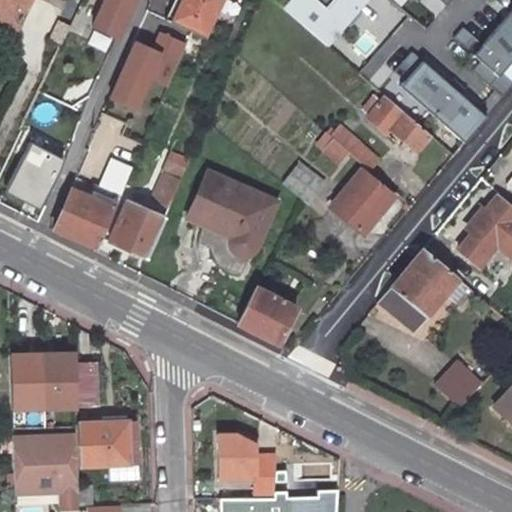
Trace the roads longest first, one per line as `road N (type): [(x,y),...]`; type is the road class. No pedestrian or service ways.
road 1 (residential): [(287,388),(511,112)]
road 2 (tertiary): [(287,388),(511,502)]
road 3 (tertiary): [(0,244),(172,330)]
road 4 (residential): [(172,330),(174,511)]
road 5 (tertiary): [(172,330),(287,388)]
